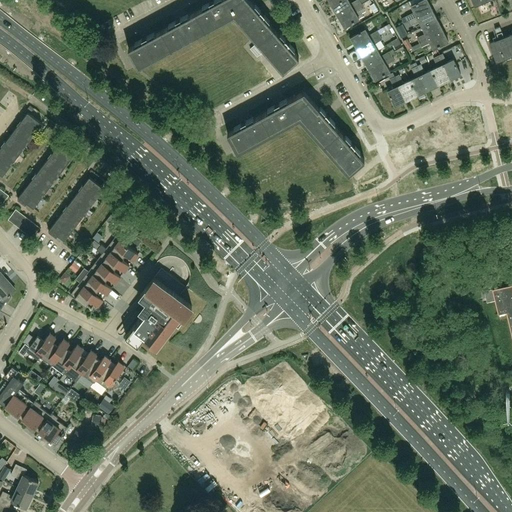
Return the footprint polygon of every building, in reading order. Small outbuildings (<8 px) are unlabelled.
[(235,14),(227,0),(217,0),(216,1),(215,0),(212,0),(210,2),(211,4),(197,11),(207,30),(235,14)] [(264,15),(265,14),(262,10),(260,11),(250,0),(227,0),(235,14),(257,40),(273,26),(264,15)] [(348,0),(340,0),(332,5),(338,16),(361,2),(359,0),(355,0),(350,3),(348,0)] [(414,11),(406,16),(408,20),(432,8),(427,0),(419,0),(411,5),(412,7),(414,11)] [(361,2),(338,16),(344,26),(359,18),(355,11),(363,7),(361,2)] [(136,8),(135,17),(145,19),(147,10),(136,8)] [(432,8),(408,20),(410,25),(419,20),(422,26),(437,19),(432,8)] [(163,29),(173,48),(207,30),(197,11),(182,19),(181,17),(176,20),(177,22),(163,29)] [(437,19),(422,26),(425,33),(417,37),(419,42),(442,30),(437,19)] [(401,34),(407,31),(403,22),(397,24),(401,34)] [(283,70),(299,57),(288,44),(290,43),(286,39),(285,40),(273,26),(257,40),(283,70)] [(511,54),(511,40),(509,34),(503,36),(499,26),(493,28),(497,39),(489,42),(496,60),(511,54)] [(357,48),(379,34),(377,30),(369,34),(365,28),(350,37),(357,48)] [(173,48),(163,29),(149,37),(148,35),(143,38),(144,40),(129,48),(139,66),(173,48)] [(442,30),(419,42),(421,46),(430,42),(433,48),(448,41),(442,30)] [(357,48),(363,58),(377,49),(374,43),(382,39),(379,34),(357,48)] [(258,57),(263,52),(256,44),(251,49),(258,57)] [(363,58),(369,68),(392,55),(389,51),(381,55),(377,49),(363,58)] [(438,55),(450,79),(460,74),(453,59),(447,62),(442,53),(438,55)] [(392,55),(369,68),(375,79),(390,70),(386,64),(394,59),(392,55)] [(439,85),(450,79),(438,55),(433,57),(438,66),(431,69),(439,85)] [(428,90),(439,85),(431,69),(425,72),(421,64),(416,66),(428,90)] [(417,95),(428,90),(416,66),(412,68),(416,77),(410,80),(417,95)] [(406,100),(417,95),(410,80),(403,83),(399,74),(395,76),(406,100)] [(406,100),(395,76),(390,78),(395,87),(388,90),(395,106),(406,100)] [(236,147),(301,120),(291,97),(277,103),(278,106),(270,109),(269,106),(262,108),(260,103),(223,118),(236,147)] [(2,146),(0,148),(0,173),(2,176),(42,124),(28,113),(21,121),(20,120),(17,125),(18,126),(5,142),(4,141),(1,145),(2,146)] [(336,153),(350,172),(367,159),(353,140),(336,153)] [(33,207),(73,155),(58,145),(52,153),(51,152),(48,156),(49,157),(36,173),(35,173),(32,177),(33,178),(17,198),(24,203),(25,202),(33,207)] [(64,210),(48,230),(55,235),(56,233),(64,239),(104,188),(90,176),(83,185),(82,184),(79,188),(80,189),(67,205),(66,204),(63,209),(64,210)] [(433,189),(435,194),(458,186),(456,181),(433,189)] [(8,195),(4,191),(0,196),(0,204),(1,205),(8,195)] [(13,223),(20,212),(15,209),(8,219),(13,223)] [(13,223),(17,226),(25,216),(20,212),(13,223)] [(30,220),(25,216),(17,226),(22,230),(30,220)] [(22,230),(27,233),(35,223),(30,220),(22,230)] [(31,237),(39,227),(35,223),(27,233),(31,237)] [(122,259),(126,253),(134,259),(138,254),(113,234),(112,234),(115,236),(106,248),(122,259)] [(130,265),(122,259),(106,248),(100,243),(96,249),(102,253),(97,259),(113,271),(118,265),(125,271),(130,265)] [(121,276),(113,271),(97,259),(89,270),(104,282),(109,276),(116,282),(121,276)] [(76,272),(80,267),(74,262),(70,267),(76,272)] [(179,296),(187,287),(162,267),(141,294),(144,296),(141,301),(142,309),(144,311),(126,335),(138,345),(145,335),(157,344),(175,320),(179,323),(192,306),(179,296)] [(112,288),(104,282),(89,270),(80,282),(95,294),(96,293),(100,288),(107,294),(112,288)] [(67,271),(60,278),(64,283),(72,276),(67,271)] [(0,309),(0,310),(5,302),(7,303),(10,298),(8,296),(10,295),(9,294),(14,289),(0,273),(0,309)] [(117,288),(123,295),(131,288),(124,281),(117,288)] [(99,305),(103,299),(96,293),(95,294),(80,282),(71,293),(68,291),(86,306),(91,299),(99,305)] [(511,284),(493,289),(498,313),(507,312),(511,335),(511,284)] [(40,357),(43,352),(52,341),(56,336),(50,332),(44,340),(38,335),(30,346),(25,343),(19,351),(24,355),(27,351),(39,360),(41,357),(40,357)] [(58,345),(52,341),(43,352),(40,357),(41,357),(52,365),(54,363),(54,362),(66,347),(70,342),(64,338),(58,345)] [(78,344),(72,351),(66,347),(61,352),(54,362),(54,363),(52,365),(64,374),(65,373),(66,371),(68,368),(79,352),(80,353),(83,348),(78,344)] [(86,357),(80,353),(79,352),(68,368),(66,371),(65,373),(76,382),(82,374),(81,374),(93,358),(94,358),(97,353),(91,349),(86,357)] [(107,364),(111,359),(105,355),(99,363),(94,358),(93,358),(81,374),(82,374),(93,383),(95,380),(107,364)] [(113,368),(107,364),(95,380),(106,388),(104,391),(105,391),(125,365),(119,361),(113,368)] [(12,366),(9,371),(15,376),(18,371),(12,366)] [(19,388),(20,388),(24,382),(23,381),(23,382),(15,376),(9,371),(5,376),(10,380),(8,382),(6,381),(0,388),(0,396),(0,399),(6,404),(19,388)] [(25,392),(20,388),(19,388),(6,404),(23,417),(34,402),(24,394),(25,392)] [(505,403),(511,400),(511,394),(503,397),(505,403)] [(37,398),(34,402),(23,417),(40,429),(51,414),(41,406),(42,404),(36,400),(37,399),(37,398)] [(104,399),(99,406),(108,413),(113,406),(104,399)] [(40,429),(57,442),(71,424),(70,423),(67,426),(57,419),(59,417),(53,413),(54,411),(53,411),(51,414),(40,429)] [(17,487),(33,495),(39,482),(24,475),(27,469),(16,464),(11,475),(21,479),(17,487)] [(26,508),(33,495),(17,487),(13,496),(3,491),(0,497),(0,501),(9,506),(12,500),(26,508)] [(9,506),(0,501),(0,511),(7,511),(6,511),(9,506)]
